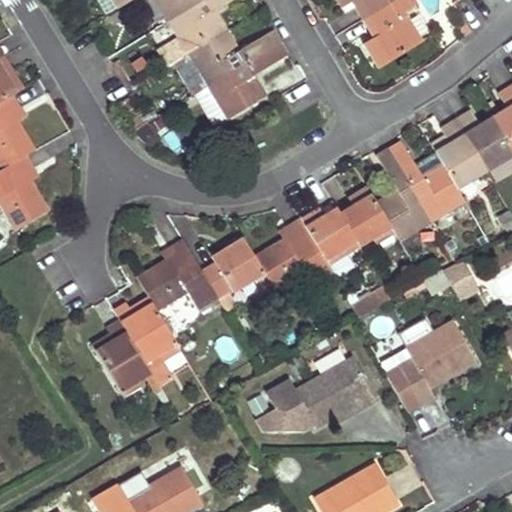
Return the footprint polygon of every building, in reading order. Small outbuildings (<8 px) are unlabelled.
[(231,0),(202,0),(170,20),(177,32),(155,45),(165,61),(187,48),(189,53),(228,29),(216,10),(231,0)] [(157,0),(170,20),(202,0),(157,0)] [(338,0),(342,6),(353,0),(363,19),(390,3),(388,0),(338,0)] [(412,0),(395,0),(390,3),(363,19),(374,36),(365,42),(379,66),(423,41),(408,16),(406,12),(416,6),(412,0)] [(228,29),(189,53),(208,85),(280,40),(273,30),(240,50),(228,29)] [(280,40),(208,85),(229,118),(268,95),(256,75),(289,55),(280,40)] [(0,100),(14,92),(23,88),(12,68),(7,72),(0,75),(0,100)] [(511,84),(500,92),(509,107),(511,112),(497,122),(511,146),(511,84)] [(0,100),(0,162),(3,168),(28,154),(38,148),(21,119),(16,110),(22,106),(14,92),(0,100)] [(125,100),(116,106),(131,131),(140,125),(125,100)] [(22,106),(16,110),(21,119),(27,114),(22,106)] [(509,107),(494,116),(497,122),(511,112),(509,107)] [(470,110),(456,118),(487,170),(511,154),(511,146),(497,122),(483,131),(479,125),(470,110)] [(494,116),(479,125),(483,131),(497,122),(494,116)] [(451,143),(437,150),(444,162),(458,187),(487,170),(456,118),(442,127),(451,143)] [(403,140),(389,148),(433,221),(467,201),(458,187),(444,162),(424,174),(403,140)] [(398,189),(377,202),(396,233),(400,240),(433,221),(389,148),(378,154),(398,189)] [(3,168),(0,169),(0,198),(16,228),(51,209),(34,180),(30,173),(37,168),(28,154),(3,168)] [(37,168),(30,173),(34,180),(41,175),(37,168)] [(377,202),(368,187),(349,197),(353,204),(358,213),(346,219),(359,241),(362,246),(373,240),(377,244),(396,233),(377,202)] [(353,204),(341,211),(344,216),(346,219),(358,213),(353,204)] [(320,207),(301,218),(329,265),(348,254),(346,247),(359,241),(346,219),(344,216),(330,225),(324,215),(320,207)] [(339,207),(324,215),(330,225),(344,216),(341,211),(339,207)] [(284,238),(256,256),(266,273),(275,288),(306,271),(315,288),(336,277),(329,265),(301,218),(287,226),(291,234),(284,238)] [(216,263),(204,270),(219,297),(232,290),(234,292),(266,273),(256,256),(245,237),(212,256),(216,263)] [(169,259),(140,275),(154,301),(159,309),(189,291),(199,309),(219,297),(204,270),(185,239),(173,246),(177,255),(169,259)] [(173,246),(164,251),(169,259),(177,255),(173,246)] [(465,265),(447,276),(453,285),(460,297),(478,287),(465,265)] [(447,276),(445,272),(427,281),(435,295),(453,285),(447,276)] [(478,287),(460,297),(462,302),(480,292),(478,287)] [(154,301),(133,314),(137,320),(141,326),(130,333),(136,344),(147,362),(161,355),(163,359),(182,349),(159,309),(154,301)] [(141,326),(137,320),(126,327),(130,333),(141,326)] [(456,321),(409,348),(414,357),(400,365),(422,404),(436,396),(431,389),(449,378),(447,374),(455,370),(457,375),(479,362),(456,321)] [(125,325),(114,332),(124,351),(136,344),(130,333),(126,327),(125,325)] [(511,331),(503,337),(511,351),(511,331)] [(114,332),(94,343),(126,398),(144,388),(140,380),(153,372),(147,362),(136,344),(124,351),(114,332)] [(312,362),(318,374),(343,360),(337,349),(312,362)] [(379,399),(356,359),(297,393),(317,427),(336,416),(344,411),(361,402),(364,408),(379,399)] [(455,370),(447,374),(449,378),(457,375),(455,370)] [(344,411),(336,416),(340,422),(347,417),(344,411)] [(332,491),(316,500),(323,511),(387,511),(401,504),(400,502),(384,474),(378,464),(355,477),(359,483),(336,496),(332,491)] [(384,474),(400,502),(415,494),(398,466),(384,474)] [(189,511),(204,504),(185,468),(150,487),(143,473),(110,492),(119,507),(129,501),(134,511),(189,511)] [(355,477),(332,491),(336,496),(359,483),(355,477)] [(121,511),(134,511),(129,501),(119,507),(121,511)]
